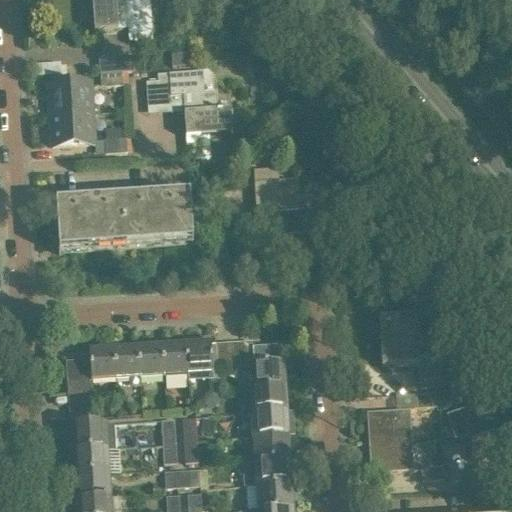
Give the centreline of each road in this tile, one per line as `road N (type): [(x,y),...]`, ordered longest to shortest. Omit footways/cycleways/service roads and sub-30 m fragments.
road 1 (residential): [(16,319),(271,293),(306,320)]
road 2 (primary): [(511,192),(345,0)]
road 3 (residential): [(16,319),(0,107)]
road 4 (residential): [(32,511),(16,319)]
road 5 (residential): [(326,511),(306,320)]
road 6 (unknown): [(325,494),(453,488),(464,477),(464,444)]
